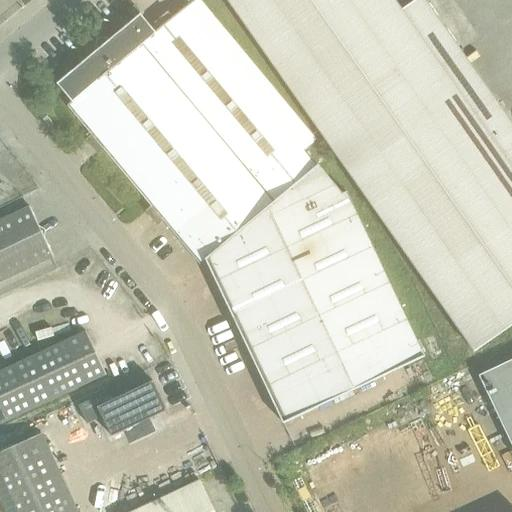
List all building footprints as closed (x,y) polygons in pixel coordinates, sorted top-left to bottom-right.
[(208,259),(320,166),(307,150),(319,140),(203,0),(196,0),(158,32),(142,14),(60,82),(75,100),(70,105),(202,264),(208,259)] [(397,0),(231,0),(478,352),(511,327),(511,117),(429,0),(418,0),(404,10),(397,0)] [(343,194),(320,166),(208,259),(284,424),(425,357),(348,192),(343,194)] [(30,207),(0,221),(0,283),(54,258),(30,207)] [(0,425),(108,375),(87,331),(0,371),(0,425)] [(511,444),(511,361),(480,376),(511,444)] [(168,411),(160,395),(154,382),(149,384),(146,385),(143,378),(145,377),(144,376),(112,391),(88,402),(79,406),(84,415),(88,424),(94,421),(103,417),(108,428),(112,437),(118,434),(125,432),(124,431),(127,430),(128,430),(130,434),(132,440),(141,436),(149,432),(147,428),(144,422),(149,419),(150,420),(159,415),(167,412),(168,411)] [(0,496),(7,511),(78,511),(43,434),(0,453),(0,496)] [(214,511),(200,481),(133,511),(214,511)]
